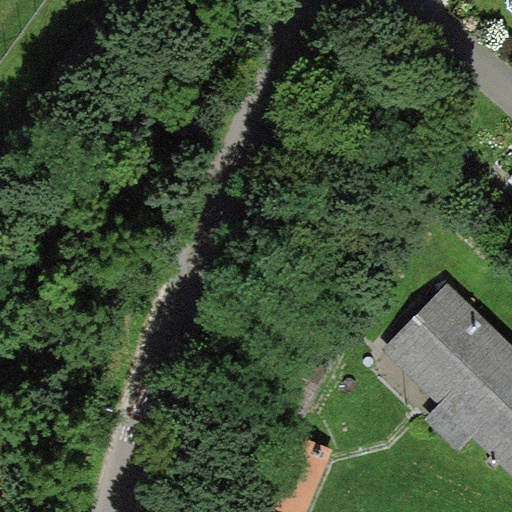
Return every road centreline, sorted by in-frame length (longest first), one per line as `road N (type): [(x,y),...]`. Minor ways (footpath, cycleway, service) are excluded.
road 1 (residential): [(105,511),(296,0)]
road 2 (residential): [(130,0),(0,177)]
road 3 (residential): [(394,0),(511,96)]
